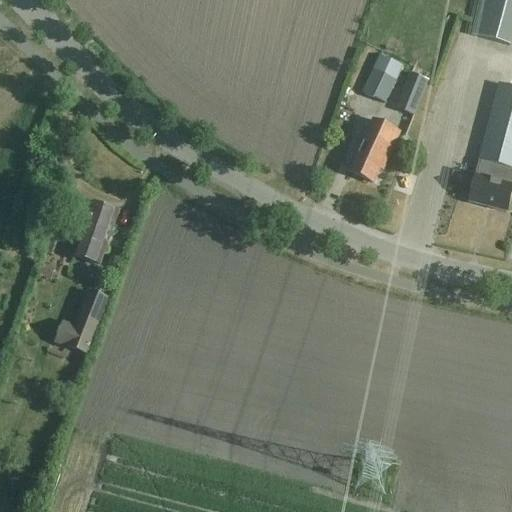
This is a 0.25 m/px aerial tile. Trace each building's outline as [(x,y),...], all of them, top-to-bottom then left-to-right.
[(506,51),(511,20),(511,0),(479,0),(470,44),(506,51)] [(385,106),(403,69),(379,57),(361,95),(385,106)] [(412,119),(428,81),(410,73),(394,111),(412,119)] [(511,171),(511,92),(499,89),(480,163),(489,165),(485,179),(476,176),(469,203),(507,213),(511,193),(511,185),(502,183),(505,170),(511,171)] [(330,112),(332,124),(346,122),(344,109),(330,112)] [(384,171),(401,135),(374,122),(350,174),(373,185),(380,169),(384,171)] [(106,249),(110,237),(108,237),(116,217),(91,208),(74,260),(98,268),(105,249),(106,249)] [(87,358),(109,303),(88,295),(74,330),(62,325),(54,345),(87,358)]
